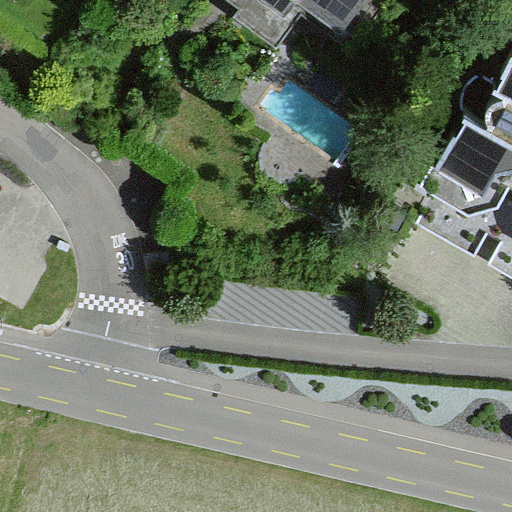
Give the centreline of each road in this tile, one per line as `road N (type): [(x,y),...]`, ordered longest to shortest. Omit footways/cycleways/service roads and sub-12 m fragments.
road 1 (tertiary): [(91,393),(511,493)]
road 2 (residential): [(511,363),(109,324)]
road 3 (residential): [(109,324),(112,276),(84,198),(0,120)]
